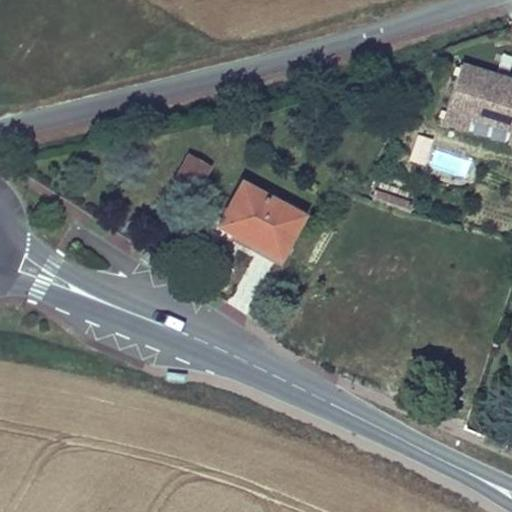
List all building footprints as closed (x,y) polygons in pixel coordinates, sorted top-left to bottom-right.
[(511,147),(511,82),(504,80),(505,75),(494,72),(493,77),(458,67),(440,126),(462,133),(467,117),(511,130),(511,137),(509,147),(511,147)] [(173,182),(192,193),(207,167),(189,156),(173,182)] [(215,224),(279,259),(303,215),(239,180),(215,224)] [(425,316),(328,304),(322,354),(400,364),(403,340),(421,343),(425,316)] [(459,364),(467,346),(441,335),(433,353),(459,364)]
